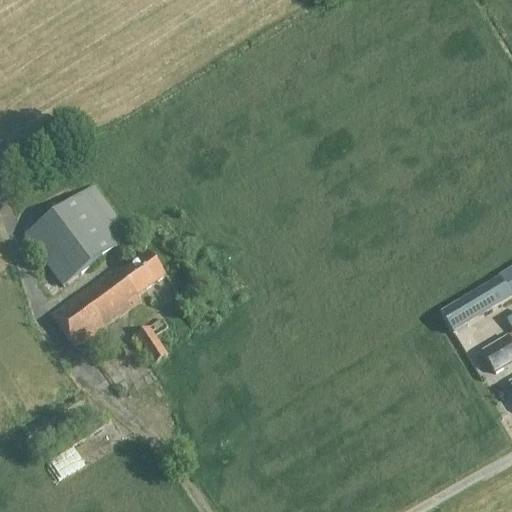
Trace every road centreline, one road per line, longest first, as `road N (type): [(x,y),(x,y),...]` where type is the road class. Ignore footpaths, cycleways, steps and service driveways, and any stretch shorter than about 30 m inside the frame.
road 1 (unclassified): [(87,383),(41,323),(0,205)]
road 2 (track): [(204,511),(152,437),(87,383)]
